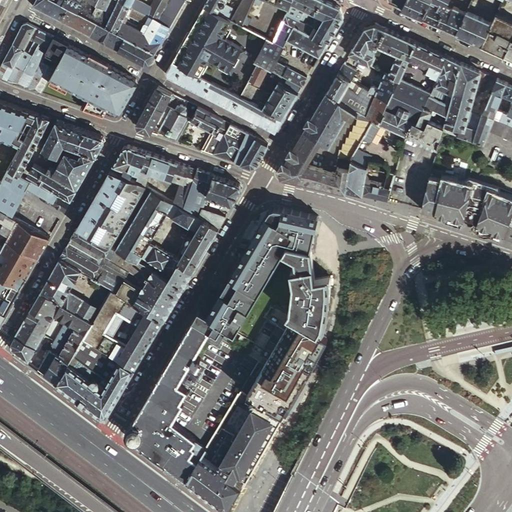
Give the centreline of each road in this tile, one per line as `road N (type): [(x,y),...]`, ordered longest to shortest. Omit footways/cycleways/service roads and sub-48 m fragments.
road 1 (primary): [(107,444),(261,181)]
road 2 (residential): [(0,337),(120,131)]
road 3 (primary): [(403,268),(337,426)]
road 4 (residential): [(511,70),(364,3)]
road 5 (residential): [(281,141),(364,3)]
road 6 (unclassified): [(16,6),(152,76)]
road 7 (residential): [(120,131),(261,181)]
road 8 (unclassified): [(152,76),(281,141)]
road 9 (primary): [(0,431),(105,511)]
road 10 (residential): [(0,88),(120,131)]
road 11 (primary): [(261,181),(381,220)]
road 12 (primary): [(337,426),(407,391),(446,408)]
